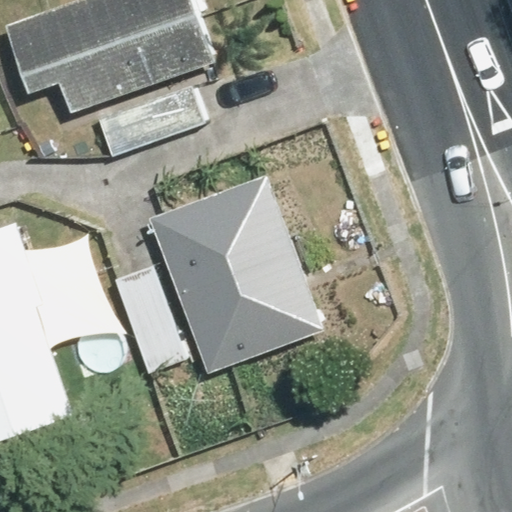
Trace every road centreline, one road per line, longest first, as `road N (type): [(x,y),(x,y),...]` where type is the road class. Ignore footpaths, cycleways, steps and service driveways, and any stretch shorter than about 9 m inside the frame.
road 1 (secondary): [(506,405),(449,67)]
road 2 (secondary): [(328,511),(503,411)]
